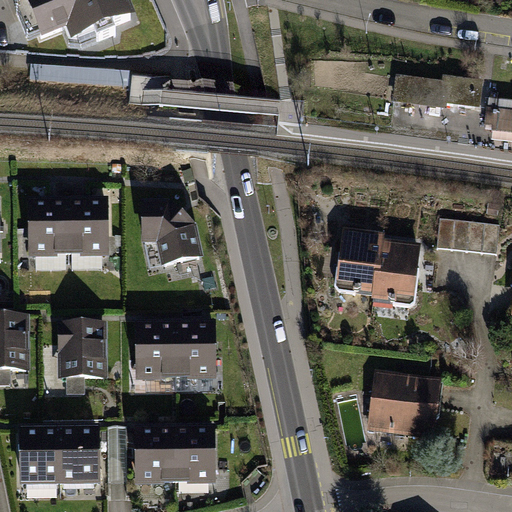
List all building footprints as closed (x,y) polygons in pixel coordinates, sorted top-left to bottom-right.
[(48,0),(18,13),(30,42),(44,36),(46,42),(70,31),(77,48),(133,25),(122,0),(48,0)] [(400,79),(397,99),(479,111),(482,91),(400,79)] [(511,105),(510,116),(492,113),(490,132),(511,135),(511,105)] [(112,256),(111,202),(69,203),(69,257),(112,256)] [(69,203),(25,203),(26,227),(26,258),(69,257),(69,203)] [(168,271),(205,261),(199,233),(172,208),(145,208),(148,246),(162,246),(168,271)] [(386,238),(346,234),(340,290),(374,294),(373,301),(417,306),(422,252),(385,248),(386,238)] [(28,320),(0,320),(0,372),(29,372),(28,320)] [(106,327),(56,327),(57,380),(106,380),(106,327)] [(178,328),(138,329),(139,388),(179,387),(178,328)] [(213,387),(212,328),(178,328),(179,387),(213,387)] [(441,379),(386,372),(379,430),(434,437),(441,379)] [(212,481),(211,432),(176,433),(178,482),(212,481)] [(176,433),(138,434),(140,484),(178,482),(176,433)] [(64,434),(25,434),(25,486),(63,487),(64,434)] [(95,487),(96,434),(64,434),(63,487),(95,487)]
